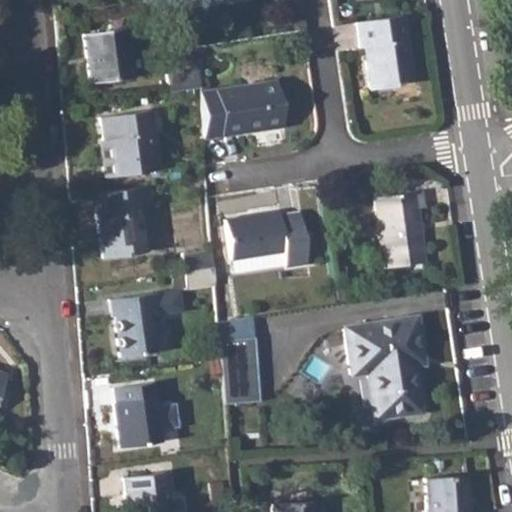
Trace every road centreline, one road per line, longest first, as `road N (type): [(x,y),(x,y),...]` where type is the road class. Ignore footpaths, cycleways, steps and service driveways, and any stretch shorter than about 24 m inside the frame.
road 1 (residential): [(53,323),(25,0)]
road 2 (residential): [(511,365),(478,146)]
road 3 (residential): [(56,511),(62,452),(53,323)]
road 4 (residential): [(335,166),(311,0)]
road 5 (residential): [(478,146),(456,0)]
road 6 (residential): [(478,146),(335,166)]
road 7 (residential): [(335,166),(210,184)]
